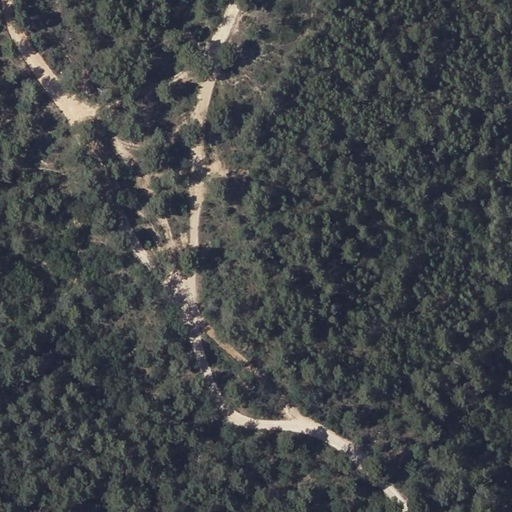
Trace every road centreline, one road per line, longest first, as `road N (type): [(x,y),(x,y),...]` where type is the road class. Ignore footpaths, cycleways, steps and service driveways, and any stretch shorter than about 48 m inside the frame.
road 1 (track): [(404,511),(327,433),(244,418),(219,405),(199,367),(190,301),(163,216),(131,162),(57,92),(14,30),(5,0)]
road 2 (track): [(190,301),(201,95),(236,0)]
